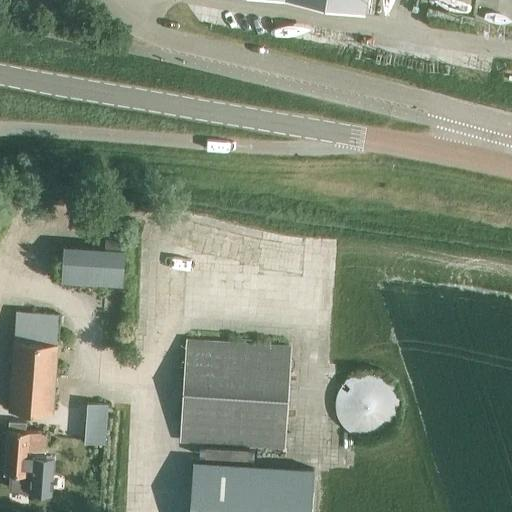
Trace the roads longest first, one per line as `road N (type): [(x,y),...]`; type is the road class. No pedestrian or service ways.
road 1 (secondary): [(361,138),(0,74)]
road 2 (residential): [(0,130),(325,149),(361,138)]
